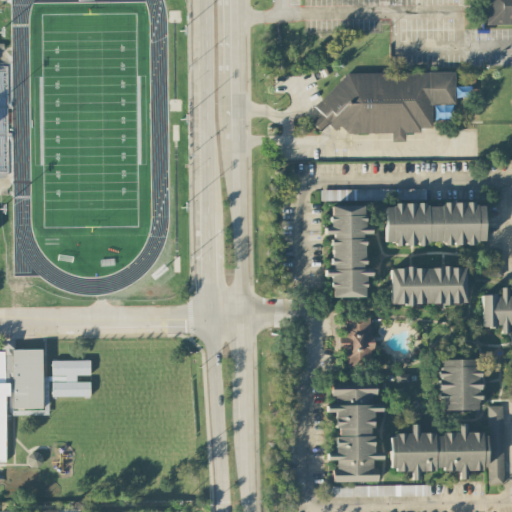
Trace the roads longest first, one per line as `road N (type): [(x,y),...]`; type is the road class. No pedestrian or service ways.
road 1 (residential): [(0,316),(241,311)]
road 2 (residential): [(450,10),(236,16)]
road 3 (secondary): [(211,312),(221,511)]
road 4 (secondary): [(241,311),(239,139)]
road 5 (secondary): [(204,54),(207,205)]
